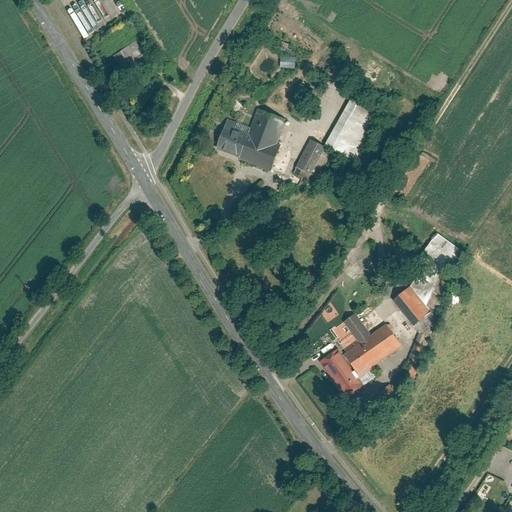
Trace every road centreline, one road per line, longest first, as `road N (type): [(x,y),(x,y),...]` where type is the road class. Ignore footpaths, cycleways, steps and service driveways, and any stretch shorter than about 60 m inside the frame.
road 1 (tertiary): [(144,179),(254,362),(328,468),(371,511)]
road 2 (track): [(0,364),(144,179)]
road 3 (tertiary): [(35,0),(144,179)]
road 4 (residential): [(249,0),(144,179)]
